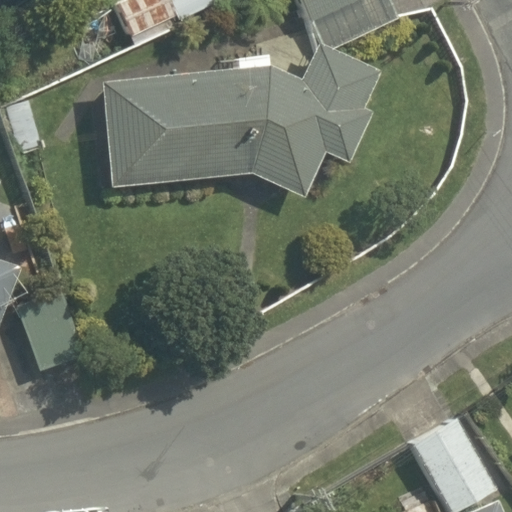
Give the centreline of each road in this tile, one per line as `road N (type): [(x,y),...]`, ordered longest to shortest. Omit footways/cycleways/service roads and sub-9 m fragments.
road 1 (residential): [(215,434),(511,247)]
road 2 (residential): [(0,486),(71,478),(215,434)]
